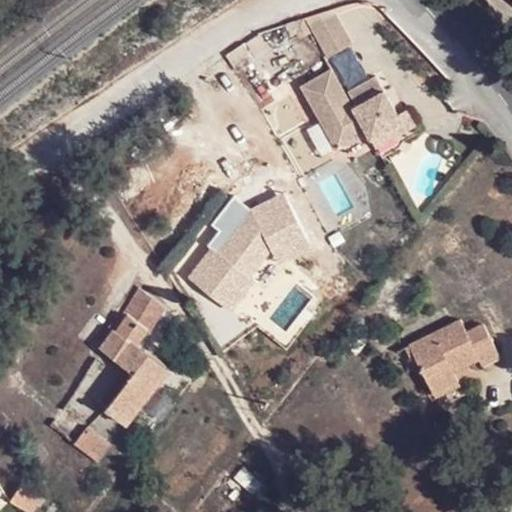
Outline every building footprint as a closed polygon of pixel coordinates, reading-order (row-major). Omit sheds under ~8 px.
[(333,11),(309,24),(326,57),(350,45),(333,11)] [(387,110),(385,106),(363,69),(336,82),(323,61),(291,80),(325,141),(358,121),(360,125),(387,110)] [(394,99),(385,106),(387,110),(360,125),(369,140),(405,117),(394,99)] [(247,221),(229,210),(202,250),(188,241),(169,270),(184,280),(196,261),(241,291),(263,253),(260,250),(272,231),(250,216),(247,221)] [(125,313),(144,328),(159,307),(135,290),(119,310),(109,329),(100,341),(118,355),(128,342),(111,329),(125,313)] [(133,342),(144,328),(125,313),(111,329),(128,342),(133,342)] [(431,392),(453,377),(449,370),(459,363),(463,370),(479,362),(481,367),(500,357),(481,321),(464,330),(455,315),(405,342),(431,392)] [(128,342),(118,355),(115,358),(131,371),(102,406),(123,423),(165,369),(133,342),(128,342)] [(458,389),(453,377),(431,392),(437,401),(458,389)] [(105,441),(84,426),(73,443),(93,458),(105,441)] [(8,481),(0,496),(0,499),(19,511),(30,494),(8,481)]
